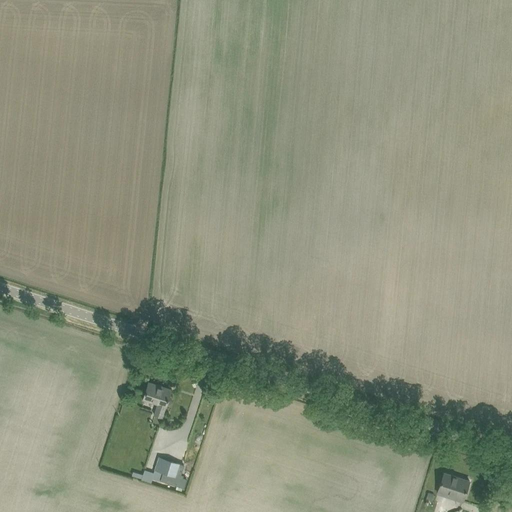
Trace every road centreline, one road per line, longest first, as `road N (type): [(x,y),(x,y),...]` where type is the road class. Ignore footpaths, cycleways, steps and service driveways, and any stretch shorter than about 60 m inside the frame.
road 1 (unclassified): [(511,456),(0,292)]
road 2 (track): [(82,511),(142,338)]
